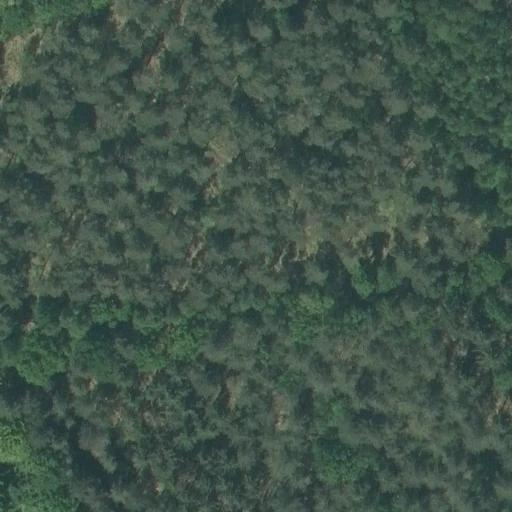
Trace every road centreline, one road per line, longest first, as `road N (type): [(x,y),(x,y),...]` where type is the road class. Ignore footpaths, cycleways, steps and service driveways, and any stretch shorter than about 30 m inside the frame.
road 1 (track): [(0,326),(511,277)]
road 2 (track): [(255,303),(402,511)]
